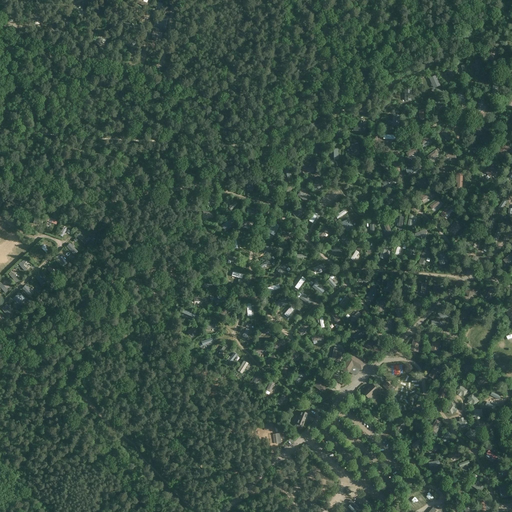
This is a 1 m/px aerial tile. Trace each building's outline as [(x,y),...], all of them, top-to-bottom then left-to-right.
[(92,11),(82,15),(84,20),(94,15),(92,11)] [(68,16),(59,19),(61,25),(70,21),(68,16)] [(100,34),(94,42),(99,46),(105,38),(100,34)] [(132,36),(124,43),(128,47),(136,41),(132,36)] [(437,75),(430,78),(434,88),(441,85),(437,75)] [(403,92),(404,92),(404,100),(412,100),(412,89),(403,89),(403,92)] [(460,93),(456,94),(457,96),(458,96),(461,105),(465,104),(463,96),(464,96),(462,92),(460,93)] [(419,114),(417,114),(418,119),(419,119),(419,120),(427,120),(427,109),(419,109),(419,114)] [(353,125),(353,131),(365,131),(365,121),(360,121),(360,124),(357,126),(353,125)] [(483,124),(476,129),(479,133),(482,131),(485,135),(489,131),(483,124)] [(441,133),(442,134),(442,135),(443,136),(444,136),(448,141),(452,138),(445,130),(441,133)] [(423,145),(428,141),(429,142),(431,141),(430,140),(432,139),(429,135),(420,141),(423,145)] [(351,145),(351,147),(350,147),(350,149),(351,149),(352,155),(359,154),(358,144),(351,145)] [(506,144),(498,150),(503,156),(510,149),(506,144)] [(408,157),(415,154),(418,153),(417,152),(419,152),(416,147),(406,153),(408,157)] [(482,149),(473,149),(473,158),(478,159),(477,154),(482,154),(482,149)] [(430,160),(435,156),(436,157),(437,156),(437,155),(439,154),(436,150),(427,157),(430,160)] [(380,164),(387,172),(390,169),(383,161),(380,164)] [(493,165),(485,172),(490,178),(498,171),(493,165)] [(445,178),(449,168),(442,166),(438,176),(445,178)] [(373,170),(370,172),(375,180),(375,181),(379,178),(373,170)] [(392,176),(382,183),(385,186),(394,180),(392,176)] [(313,189),(315,188),(316,188),(318,187),(317,187),(323,184),(321,180),(311,184),(313,189)] [(253,190),(248,181),(245,182),(250,192),(254,191),(253,190)] [(269,192),(274,186),(274,187),(276,184),(276,183),(273,181),(266,189),(269,192)] [(422,201),(429,198),(431,197),(431,196),(433,196),(433,195),(432,193),(431,191),(420,197),(422,201)] [(309,198),(307,197),(306,195),(305,196),(300,192),(297,195),(306,202),(309,198)] [(384,198),(386,202),(393,198),(393,199),(395,198),(395,197),(397,196),(395,193),(384,198)] [(323,202),(321,203),(323,206),(332,201),(330,197),(324,201),(324,200),(322,201),(323,202)] [(235,201),(228,208),(230,210),(231,211),(237,203),(235,201)] [(429,209),(432,213),(441,206),(438,202),(429,209)] [(475,206),(472,206),(466,205),(465,209),(470,209),(469,215),(473,215),(475,206)] [(10,215),(14,217),(19,208),(14,206),(10,215)] [(303,209),(301,207),(294,214),(295,216),(303,209)] [(443,217),(450,209),(447,207),(440,215),(443,217)] [(344,210),(339,214),(338,213),(337,214),(337,215),(335,216),(337,218),(337,219),(346,213),(344,210)] [(28,216),(35,219),(33,223),(36,224),(38,220),(39,220),(40,217),(30,213),(28,216)] [(225,229),(230,225),(231,226),(233,225),(232,224),(234,223),(231,219),(223,225),(225,229)] [(242,223),(244,224),(244,225),(246,226),(246,225),(252,227),(254,223),(243,219),(242,223)] [(348,219),(342,223),(347,232),(353,228),(348,219)] [(490,223),(492,225),(491,225),(493,227),(493,226),(497,231),(501,227),(493,220),(490,223)] [(452,233),(455,228),(456,229),(458,227),(457,226),(458,225),(454,222),(448,230),(452,233)] [(272,223),(267,233),(274,236),(279,226),(272,223)] [(384,226),(387,232),(386,232),(387,234),(388,234),(388,236),(393,234),(389,224),(384,226)] [(321,239),(326,233),(326,234),(328,232),(327,232),(328,230),(325,227),(317,236),(321,239)] [(426,228),(415,233),(416,237),(427,232),(426,228)] [(482,234),(480,233),(479,232),(473,240),(477,244),(484,236),(482,234)] [(76,236),(85,244),(87,241),(79,234),(76,236)] [(78,253),(70,244),(68,247),(75,255),(78,253)] [(49,251),(43,245),(41,247),(47,253),(49,251)] [(423,265),(425,257),(426,258),(427,256),(426,255),(427,253),(423,252),(419,263),(423,265)] [(508,266),(511,261),(511,254),(511,253),(503,260),(508,266)] [(56,257),(62,266),(65,264),(59,255),(56,257)] [(225,259),(232,261),(231,262),(233,263),(234,262),(235,263),(237,258),(227,255),(225,259)] [(21,262),(18,264),(25,271),(27,268),(23,265),(28,261),(25,258),(21,262)] [(269,260),(261,265),(263,268),(271,262),(269,260)] [(284,260),(279,268),(282,270),(287,262),(284,260)] [(49,267),(46,269),(52,275),(55,272),(49,267)] [(19,280),(11,272),(8,274),(16,283),(19,280)] [(38,275),(35,278),(41,286),(45,283),(38,275)] [(305,279),(302,276),(295,286),(298,289),(305,279)] [(326,280),(333,289),(336,286),(331,280),(329,278),(326,280)] [(211,280),(202,286),(205,290),(214,284),(211,280)] [(323,291),(316,283),(313,285),(321,294),(324,291),(323,291)] [(478,291),(474,285),(465,291),(469,297),(478,291)] [(491,297),(496,287),(491,285),(487,295),(491,297)] [(27,286),(24,288),(29,296),(32,294),(27,286)] [(24,300),(18,294),(13,299),(19,305),(24,300)] [(303,294),(300,296),(309,304),(311,301),(303,294)] [(224,297),(218,300),(218,299),(216,300),(217,301),(215,302),(217,305),(226,300),(224,297)] [(340,306),(343,308),(350,300),(347,297),(340,306)] [(381,312),(386,302),(381,300),(377,310),(381,312)] [(7,304),(1,309),(6,315),(12,311),(7,304)] [(465,319),(470,309),(464,306),(459,315),(465,319)] [(229,307),(220,313),(222,316),(231,310),(229,307)] [(403,319),(400,314),(401,313),(400,312),(399,312),(397,308),(394,310),(399,320),(403,319)] [(330,313),(334,319),(334,320),(335,322),(336,321),(337,323),(341,320),(334,310),(330,313)] [(354,323),(362,315),(358,311),(351,319),(354,323)] [(393,321),(389,318),(383,328),(387,330),(393,321)] [(190,336),(198,329),(195,325),(187,332),(190,336)] [(297,334),(300,337),(306,330),(303,327),(297,334)] [(250,332),(248,329),(242,335),(244,338),(250,332)] [(365,334),(363,331),(354,338),(356,341),(365,334)] [(414,340),(410,350),(417,352),(420,342),(414,340)] [(433,340),(431,351),(438,352),(440,342),(433,340)] [(451,343),(449,355),(456,355),(457,344),(451,343)] [(223,346),(217,356),(220,358),(226,348),(223,346)] [(344,355),(344,352),(342,351),(343,349),(334,348),(332,360),(340,362),(342,354),(344,355)] [(297,351),(289,358),(293,361),(300,354),(297,351)] [(274,355),(266,362),(269,365),(277,358),(274,355)] [(349,374),(350,372),(352,374),(359,372),(362,367),(361,366),(364,363),(351,355),(342,370),(349,374)] [(472,361),(463,367),(466,373),(475,367),(472,361)] [(285,363),(281,373),(285,375),(290,365),(285,363)] [(434,367),(428,376),(434,380),(440,370),(434,367)] [(381,370),(378,373),(385,380),(387,377),(381,370)] [(485,374),(475,380),(479,386),(489,380),(485,374)] [(315,381),(313,384),(314,385),(313,386),(324,393),(328,387),(317,380),(319,378),(316,376),(315,378),(314,380),(315,381)] [(271,381),(266,390),(270,392),(275,383),(271,381)] [(391,386),(387,381),(382,386),(387,391),(387,390),(391,386)] [(379,385),(376,382),(373,385),(364,393),(370,399),(379,391),(376,388),(379,385)] [(460,386),(457,391),(464,395),(468,391),(460,386)] [(442,387),(437,396),(443,400),(448,390),(442,387)] [(285,396),(282,395),(277,405),(280,406),(285,396)] [(473,395),(469,398),(474,405),(479,402),(473,395)] [(452,404),(447,411),(452,414),(457,406),(452,404)] [(296,424),(294,427),(301,430),(303,427),(308,414),(301,411),(296,424)] [(414,420),(415,422),(416,424),(419,430),(423,428),(419,418),(414,420)] [(511,428),(511,423),(504,418),(502,422),(511,428)] [(434,431),(436,429),(436,430),(438,428),(437,427),(441,422),(437,419),(431,428),(434,431)] [(399,430),(403,426),(404,427),(405,426),(405,425),(407,424),(404,420),(396,427),(399,430)] [(466,420),(458,423),(459,428),(468,426),(466,420)] [(268,424),(264,428),(268,432),(271,429),(272,428),(268,424)] [(470,431),(466,435),(472,441),(476,437),(470,431)] [(445,442),(450,435),(447,433),(441,440),(444,442),(445,442)] [(506,447),(501,438),(497,440),(503,449),(506,447)] [(414,449),(423,442),(420,439),(411,445),(414,449)] [(429,453),(434,447),(435,448),(436,446),(435,446),(436,444),(433,442),(426,450),(429,453)] [(452,459),(456,454),(456,455),(458,453),(459,451),(456,448),(448,456),(452,459)] [(486,453),(491,457),(491,458),(492,459),(492,458),(495,460),(496,460),(497,458),(488,451),(486,453)] [(483,489),(473,483),(471,486),(481,492),(483,489)] [(458,496),(463,492),(464,492),(465,491),(465,490),(466,489),(463,487),(456,494),(458,496)]
